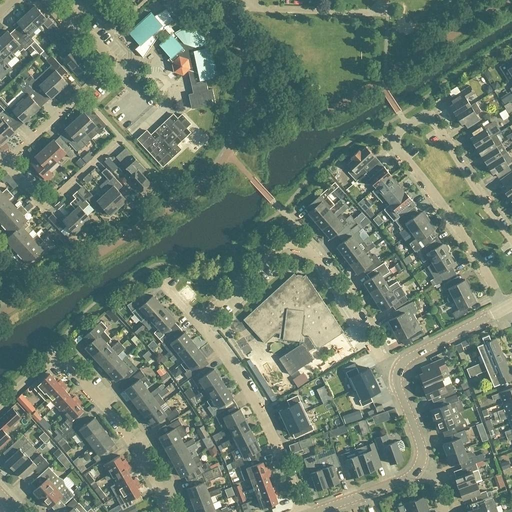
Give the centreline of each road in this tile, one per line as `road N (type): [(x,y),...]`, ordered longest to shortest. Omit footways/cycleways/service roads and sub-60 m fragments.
road 1 (residential): [(396,370),(380,361),(300,244),(286,245),(193,319)]
road 2 (residential): [(166,511),(105,408),(66,363),(49,362),(0,407)]
road 3 (residential): [(506,308),(445,210),(389,141),(405,127)]
road 4 (residential): [(302,511),(271,425),(193,319)]
road 5 (residential): [(5,164),(109,69),(88,33),(63,23)]
road 6 (residential): [(511,238),(427,115),(405,127)]
road 7 (residential): [(5,164),(44,207),(120,139)]
road 8 (residential): [(382,0),(382,14),(249,9),(249,0)]
road 9 (tertiary): [(396,370),(506,308)]
